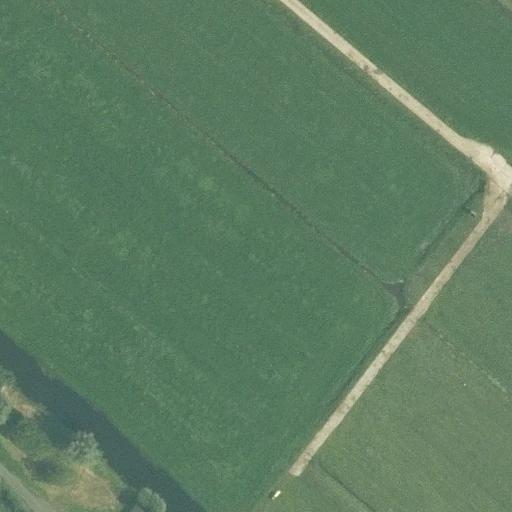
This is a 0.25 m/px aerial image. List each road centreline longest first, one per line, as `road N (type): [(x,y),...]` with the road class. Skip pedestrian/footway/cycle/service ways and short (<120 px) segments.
road 1 (track): [(292,472),(507,178)]
road 2 (track): [(511,177),(289,0)]
